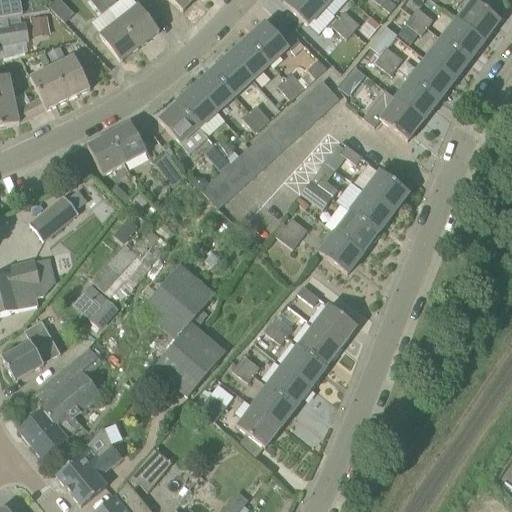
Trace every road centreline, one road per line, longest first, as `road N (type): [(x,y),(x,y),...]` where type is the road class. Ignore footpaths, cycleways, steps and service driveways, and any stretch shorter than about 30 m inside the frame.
road 1 (residential): [(313,511),(350,439),(464,137),(511,60)]
road 2 (residential): [(0,167),(146,88),(241,0)]
